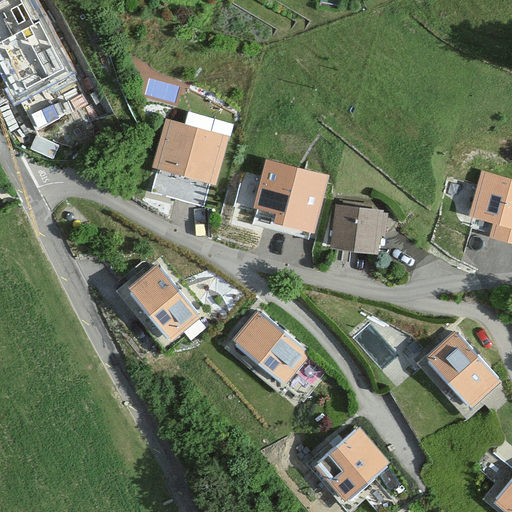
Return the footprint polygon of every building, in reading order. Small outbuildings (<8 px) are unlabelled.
[(0,0),(0,30),(3,29),(1,24),(27,13),(20,0),(0,0)] [(36,26),(23,31),(30,47),(42,42),(36,26)] [(216,184),(229,137),(166,120),(153,167),(216,184)] [(328,177),(266,161),(254,208),(278,214),(275,223),(314,232),(328,177)] [(511,180),(482,172),(469,216),(494,223),(490,237),(511,243),(511,180)] [(327,204),(322,247),(370,252),(372,234),(381,235),(384,210),(327,204)] [(152,266),(117,291),(156,344),(191,318),(152,266)] [(220,356),(263,393),(296,353),(245,310),(221,339),(228,346),(220,356)] [(448,333),(417,359),(463,413),(494,386),(448,333)] [(305,464),(335,502),(380,467),(351,429),(305,464)] [(511,511),(511,470),(486,502),(498,511),(511,511)]
